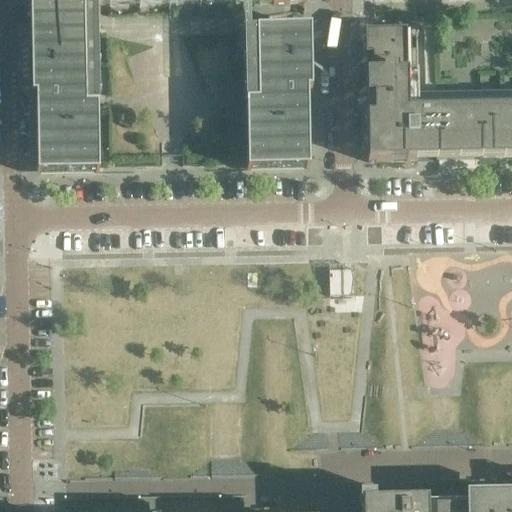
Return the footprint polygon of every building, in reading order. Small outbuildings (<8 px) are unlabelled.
[(247,0),(246,0),(258,0),(258,5),(273,4),(273,6),(296,6),(295,0),(33,0),(33,7),(29,7),(31,100),(35,100),(35,112),(36,171),(99,169),(97,108),(78,108),(78,99),(93,99),(93,80),(85,80),(85,69),(92,68),(92,66),(85,66),(84,55),(92,55),(92,36),(91,36),(91,8),(111,8),(110,3),(127,3),(126,0),(138,0),(138,2),(140,2),(140,0),(151,0),(152,2),(187,1),(186,0),(198,0),(198,1),(200,1),(200,0),(211,0),(212,1),(247,0)] [(479,162),(479,117),(407,119),(407,97),(415,97),(415,107),(417,107),(415,31),(365,32),(367,164),(438,162),(479,161),(479,162)] [(308,165),(307,95),(311,95),(310,32),(306,32),(249,33),(248,33),(249,52),(256,52),(256,63),(249,63),(249,66),(256,66),(257,77),(249,77),(249,96),(264,95),(265,105),(245,105),(246,149),(247,160),(246,166),(308,165)] [(511,160),(511,96),(478,98),(479,117),(479,162),(511,160)] [(342,273),(329,273),(329,298),(354,298),(354,297),(354,273),(350,273),(342,273)] [(511,511),(511,499),(465,500),(465,511),(451,511),(434,511),(435,507),(429,507),(426,507),(420,507),(390,507),(363,508),(361,508),(361,511),(511,511)]
